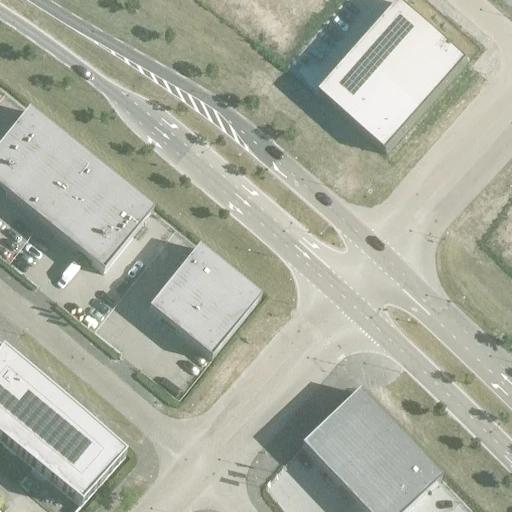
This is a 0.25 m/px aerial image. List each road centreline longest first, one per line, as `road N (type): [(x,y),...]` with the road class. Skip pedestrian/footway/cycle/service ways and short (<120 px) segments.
road 1 (tertiary): [(0,13),(149,123),(334,288)]
road 2 (tertiary): [(367,243),(212,103),(32,0)]
road 3 (unclassified): [(192,456),(0,299)]
road 4 (unclassified): [(211,475),(363,314)]
road 5 (unclassified): [(334,288),(192,456)]
road 6 (unclassified): [(511,85),(367,243)]
road 7 (tertiary): [(363,314),(511,462)]
road 8 (unclassified): [(399,273),(511,140)]
road 9 (tertiary): [(511,384),(399,273)]
